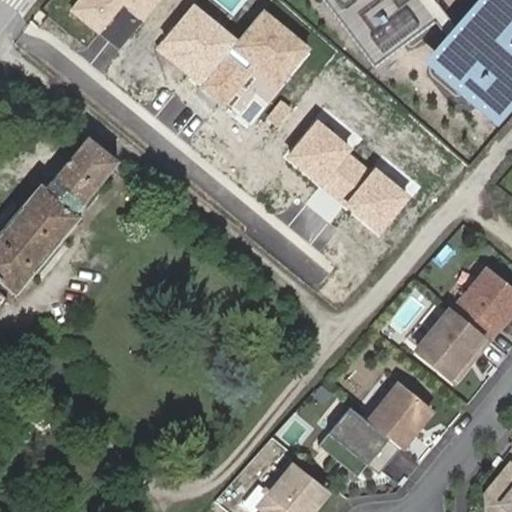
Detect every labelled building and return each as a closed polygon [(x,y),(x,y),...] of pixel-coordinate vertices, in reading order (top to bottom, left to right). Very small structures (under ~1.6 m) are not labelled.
[(72,0),(68,5),(99,32),(124,4),(144,22),(163,0),(72,0)] [(237,36),(193,0),(191,0),(155,43),(223,99),(253,63),(278,85),(310,47),(262,6),(237,36)] [(325,0),(373,65),(431,23),(413,0),(325,0)] [(438,0),(413,0),(431,23),(448,36),(457,26),(438,0)] [(511,0),(480,0),(457,26),(448,36),(427,59),(504,127),(511,117),(511,0)] [(407,194),(315,119),(286,154),(378,229),(407,194)] [(0,235),(0,282),(12,292),(73,221),(69,216),(114,163),(88,141),(45,194),(38,188),(0,235)] [(511,294),(483,271),(450,311),(485,340),(511,306),(511,294)] [(451,381),(485,340),(450,311),(447,309),(413,350),(451,381)] [(393,385),(363,422),(395,449),(426,412),(393,385)] [(373,475),(395,449),(363,422),(344,407),(313,446),(352,477),(362,466),(373,475)] [(305,511),(320,494),(283,464),(260,492),(264,495),(254,507),(260,511),(259,511),(305,511)] [(511,469),(506,465),(502,471),(507,476),(511,469)] [(511,511),(511,469),(507,476),(502,471),(481,496),(483,511),(511,511)]
